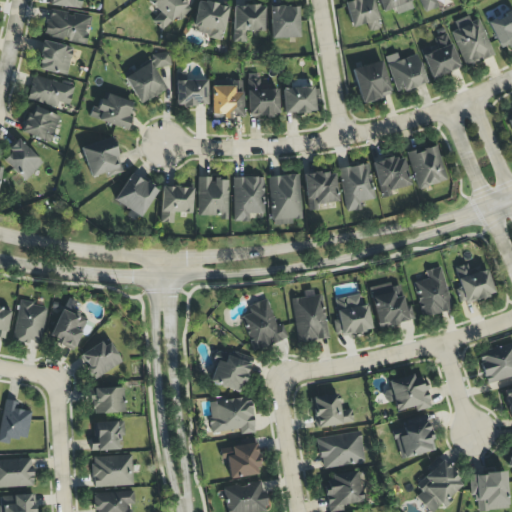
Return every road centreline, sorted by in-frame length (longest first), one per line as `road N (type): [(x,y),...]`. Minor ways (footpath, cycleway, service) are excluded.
road 1 (residential): [(511,80),(447,110),(342,139),(233,149),(174,144)]
road 2 (tertiary): [(151,283),(384,250),(489,210)]
road 3 (tertiary): [(489,210),(366,236),(161,258)]
road 4 (tertiary): [(161,258),(151,283),(157,382),(185,511)]
road 5 (tertiary): [(185,511),(171,281),(161,258)]
road 6 (residential): [(511,321),(280,377)]
road 7 (tertiary): [(161,258),(0,234)]
road 8 (tertiary): [(0,260),(151,283)]
road 9 (residential): [(317,0),(342,139)]
road 10 (residential): [(280,377),(298,511)]
road 11 (residential): [(67,511),(63,383)]
